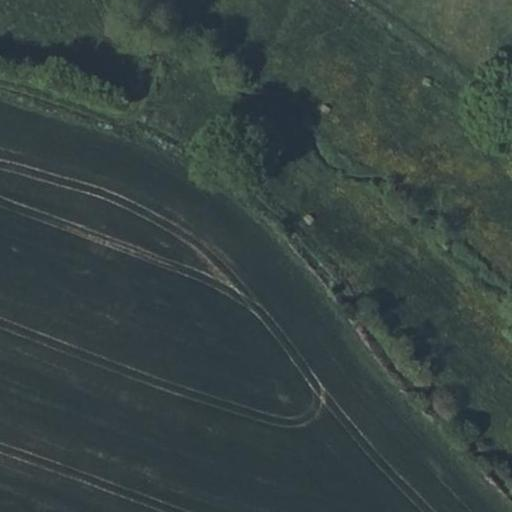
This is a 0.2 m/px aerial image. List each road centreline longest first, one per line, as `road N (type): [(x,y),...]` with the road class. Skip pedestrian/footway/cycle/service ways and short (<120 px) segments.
road 1 (unknown): [(0,89),(217,148),(511,474)]
road 2 (track): [(110,121),(143,85),(172,0)]
